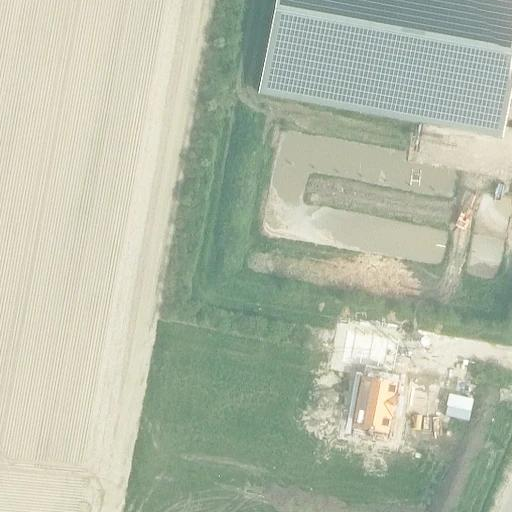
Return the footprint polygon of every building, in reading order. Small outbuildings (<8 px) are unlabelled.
[(511,0),(277,0),(260,96),(501,139),(511,77),(511,0)] [(453,172),(454,157),(429,155),(428,170),(453,172)] [(511,183),(482,180),(473,255),(493,258),(494,246),(506,247),(511,198),(511,183)] [(345,235),(340,262),(356,265),(352,290),(400,299),(403,281),(398,280),(399,273),(416,276),(430,196),(371,185),(361,238),(345,235)] [(289,218),(292,205),(270,200),(267,212),(289,218)] [(342,357),(341,363),(363,367),(361,378),(360,378),(351,429),(387,435),(390,418),(392,418),(396,397),(394,396),(396,384),(384,382),(386,371),(392,372),(393,367),(398,341),(346,332),(342,357)]
